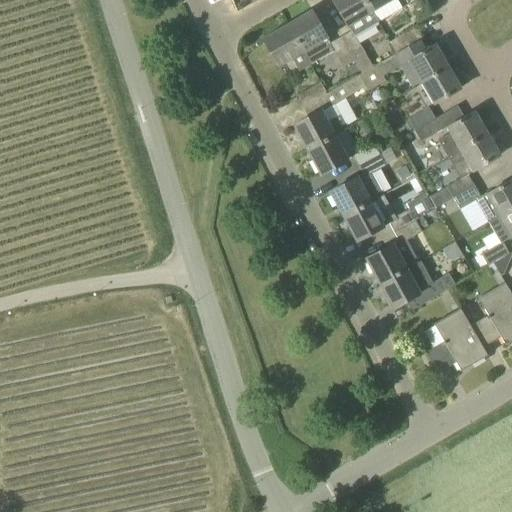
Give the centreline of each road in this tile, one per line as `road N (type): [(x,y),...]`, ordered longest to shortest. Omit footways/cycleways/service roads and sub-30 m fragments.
road 1 (unclassified): [(432,433),(214,38)]
road 2 (tertiary): [(193,273),(107,0)]
road 3 (tertiary): [(282,511),(259,483),(193,273)]
road 4 (residential): [(0,321),(193,273)]
road 5 (residential): [(302,511),(432,433)]
